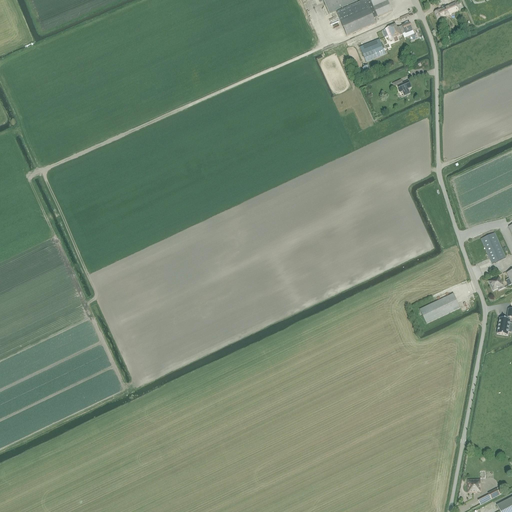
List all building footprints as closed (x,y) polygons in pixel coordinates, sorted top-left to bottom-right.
[(318,0),(320,3),(324,1),(330,15),(337,12),(337,11),(358,2),(362,0),(365,0),(336,13),(347,36),(376,24),(374,19),(378,17),(392,11),(387,0),(318,0)] [(459,11),(455,3),(438,11),(435,12),(438,20),(439,20),(459,11)] [(402,27),(400,27),(403,35),(405,33),(406,34),(413,31),(410,25),(410,23),(402,27)] [(396,25),(385,30),(389,40),(393,39),(397,37),(402,35),(402,36),(403,35),(400,27),(397,28),(396,25)] [(363,47),(360,48),(362,54),(373,49),(373,50),(363,55),(366,63),(386,55),(379,40),(372,43),(367,45),(363,47)] [(366,77),(372,74),(368,66),(362,68),(366,77)] [(401,80),(392,84),(394,88),(398,87),(400,93),(404,91),(406,96),(410,94),(408,89),(411,88),(408,81),(403,84),(401,80)] [(492,264),(511,254),(511,237),(508,227),(481,239),(492,264)] [(499,291),(505,288),(501,279),(500,280),(499,277),(488,282),(493,291),(498,289),(499,291)] [(460,309),(453,294),(420,310),(426,325),(460,309)] [(511,319),(511,317),(511,308),(509,317),(510,317),(509,319),(502,318),(499,333),(509,335),(510,331),(511,331),(511,327),(511,320),(511,319)] [(480,480),(467,481),(468,494),(477,494),(477,493),(481,493),(481,480),(480,480)] [(497,489),(488,494),(489,495),(491,500),(500,496),(500,495),(503,494),(499,488),(497,489)] [(499,511),(498,511),(511,511),(511,497),(496,506),(499,511)] [(456,511),(461,511),(466,510),(464,505),(468,503),(467,501),(454,507),(456,511)]
